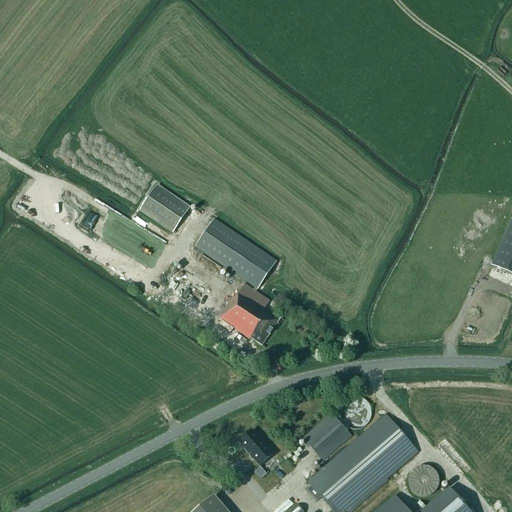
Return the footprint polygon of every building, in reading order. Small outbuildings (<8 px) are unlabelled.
[(156,186),(140,211),(173,233),(189,209),(156,186)] [(91,209),(81,221),(88,226),(97,214),(91,209)] [(219,318),(249,339),(250,338),(261,346),(280,318),(272,313),(271,315),(269,314),(270,312),(265,309),(270,302),(256,292),(276,262),(214,220),(195,248),(255,288),(254,291),(244,284),(234,300),(232,299),(219,318)] [(146,272),(139,285),(151,292),(161,276),(155,273),(153,276),(146,272)] [(197,328),(206,316),(193,307),(192,308),(184,319),(197,328)] [(302,440),(322,463),(352,437),(332,415),(302,440)] [(386,416),(308,483),(312,487),(307,491),(317,502),(322,499),(332,511),(330,511),(350,511),(419,453),(386,416)] [(252,431),(239,442),(260,467),(273,455),(252,431)] [(418,468),(415,469),(413,471),(411,474),(409,476),(408,479),(408,482),(408,485),(409,488),(411,491),(413,493),(415,495),(418,497),(420,498),(424,498),(427,498),(429,497),(432,495),(434,493),(436,491),(438,488),(439,485),(439,482),(439,479),(438,476),(436,474),(434,471),(432,470),(429,468),(427,467),(424,467),(420,467),(418,468)] [(468,511),(451,491),(426,511),(408,511),(396,499),(381,511),(468,511)] [(222,511),(211,499),(195,511),(222,511)] [(303,511),(306,510),(298,501),(285,511),(303,511)]
